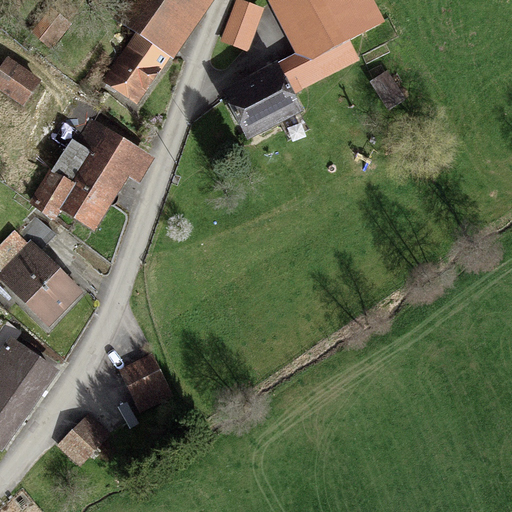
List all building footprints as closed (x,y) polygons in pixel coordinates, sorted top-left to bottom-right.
[(212,0),(133,0),(138,4),(125,22),(142,34),(108,81),(137,103),(212,0)] [(263,11),(235,0),(234,0),(220,40),(247,51),(263,11)] [(383,20),(371,0),(282,0),(274,4),(305,62),(383,20)] [(39,78),(7,56),(0,66),(0,86),(23,101),(39,78)] [(281,70),(226,96),(246,137),(300,110),(281,70)] [(386,71),(369,81),(387,109),(404,98),(386,71)] [(144,145),(89,111),(32,203),(52,215),(59,203),(94,224),(144,145)] [(82,289),(30,237),(0,266),(0,278),(46,325),(82,289)] [(57,364),(5,330),(0,337),(0,445),(2,447),(57,364)] [(154,353),(119,369),(140,416),(175,400),(154,353)] [(114,432),(90,410),(59,443),(83,466),(114,432)]
